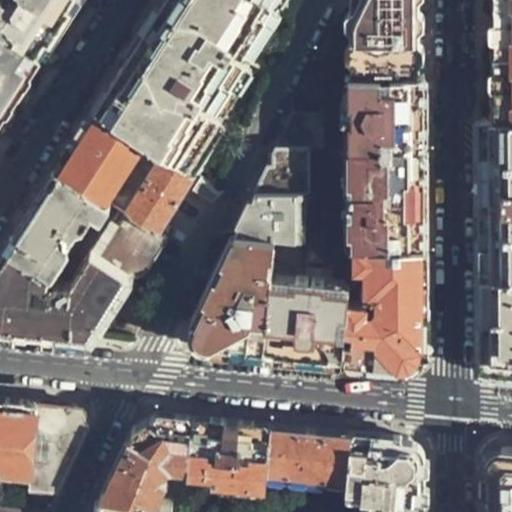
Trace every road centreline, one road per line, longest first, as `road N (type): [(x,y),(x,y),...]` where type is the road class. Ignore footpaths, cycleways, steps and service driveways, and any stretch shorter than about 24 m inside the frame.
road 1 (residential): [(453,405),(0,360)]
road 2 (residential): [(453,405),(454,0)]
road 3 (residential): [(0,202),(127,0)]
